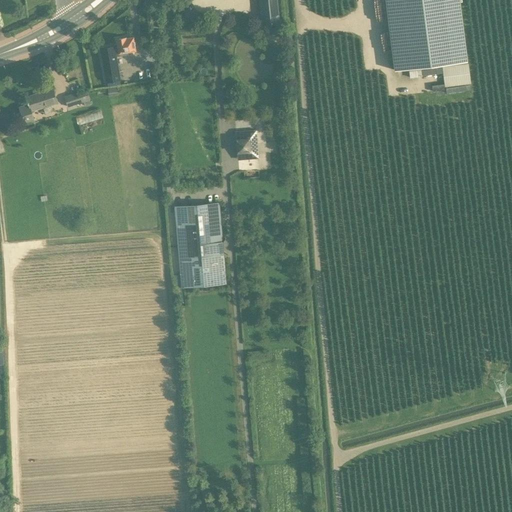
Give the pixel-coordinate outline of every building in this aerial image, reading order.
[(259,0),(262,24),(278,22),(275,0),(259,0)] [(466,61),(458,0),(384,0),(394,70),(466,61)] [(117,45),(100,48),(105,81),(120,79),(116,56),(126,55),(125,52),(135,51),(133,37),(126,38),(125,37),(116,39),(117,45)] [(444,87),(471,83),(468,63),(442,66),(444,87)] [(117,87),(107,88),(108,97),(118,95),(117,87)] [(31,111),(42,107),(45,114),(53,111),(50,105),(57,103),(52,88),(26,97),(28,104),(18,107),(24,124),(34,121),(31,111)] [(80,91),(64,97),(67,107),(82,103),(83,102),(85,108),(92,105),(90,101),(89,100),(90,99),(86,91),(81,92),(80,91)] [(79,125),(103,117),(101,108),(76,117),(79,125)] [(256,131),(236,133),(238,158),(258,157),(256,131)] [(219,203),(175,207),(182,287),(226,283),(219,203)]
